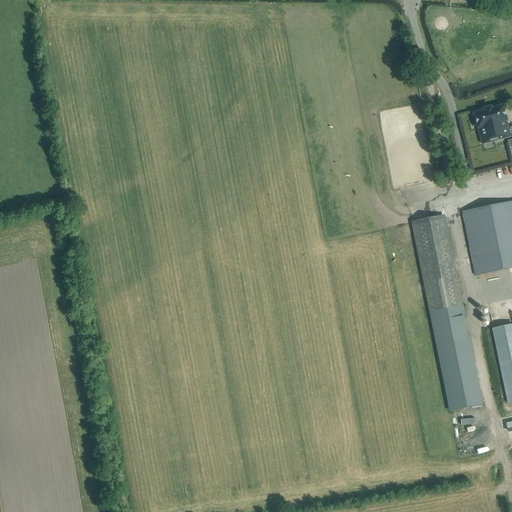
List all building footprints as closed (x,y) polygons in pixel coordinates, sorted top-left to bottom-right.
[(511,127),(510,128),(511,130),(508,131),(505,121),(506,121),(502,106),(491,109),(491,107),(484,109),(484,111),(473,114),(477,128),(478,128),(482,144),(510,137),(509,134),(511,133),(511,135),(511,127)] [(474,230),(467,232),(476,276),(511,268),(511,203),(492,208),(492,210),(485,212),(484,210),(470,213),(474,230)] [(414,224),(432,318),(462,312),(443,218),(414,224)] [(436,337),(451,411),(481,405),(466,331),(436,337)] [(463,458),(475,454),(473,449),(462,453),(463,458)]
